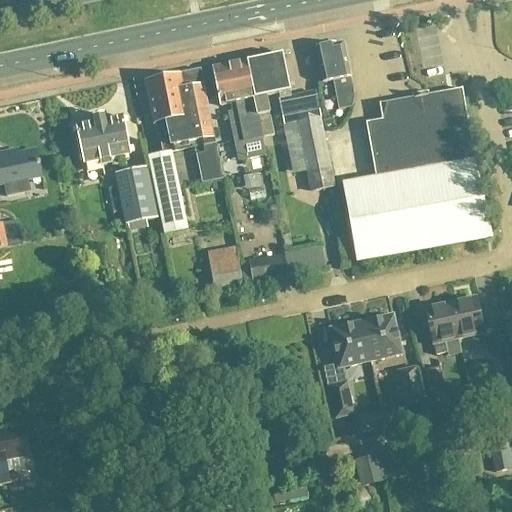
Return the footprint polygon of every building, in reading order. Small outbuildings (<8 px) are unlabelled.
[(342,46),(334,48),(334,47),(330,48),(327,46),(320,47),(318,50),(315,51),(322,86),(332,84),(338,112),(355,109),(342,46)] [(246,64),(261,141),(272,139),(264,100),(290,94),(282,57),(246,64)] [(247,178),(268,174),(261,141),(246,64),(211,71),(219,109),(230,107),(231,115),(227,116),(230,133),(229,134),(230,137),(231,137),(233,148),(240,146),(247,178)] [(156,140),(158,139),(162,157),(213,147),(198,74),(145,85),(156,140)] [(342,188),(356,264),(492,240),(474,163),(461,91),(378,106),(381,122),(365,125),(375,182),(342,188)] [(313,95),(301,97),(278,102),(283,128),(296,125),(310,195),(333,190),(313,95)] [(94,125),(75,129),(83,167),(99,164),(100,169),(110,167),(109,162),(129,158),(121,120),(103,124),(102,118),(92,120),(94,125)] [(24,196),(21,183),(40,179),(35,155),(10,160),(9,156),(0,158),(0,187),(4,187),(6,200),(24,196)] [(146,172),(114,179),(125,229),(157,222),(146,172)] [(187,234),(174,175),(150,180),(163,239),(187,234)] [(323,213),(339,212),(339,199),(322,200),(323,213)] [(290,212),(269,218),(275,239),(297,232),(290,212)] [(235,251),(206,256),(213,292),(241,287),(235,251)] [(284,256),(248,263),(252,283),(287,277),(284,256)] [(450,305),(458,342),(472,339),(474,349),(485,347),(483,337),(483,336),(475,300),(450,305)] [(458,342),(450,305),(424,311),(432,347),(433,347),(435,358),(446,355),(444,345),(458,342)] [(361,325),(370,365),(401,358),(392,318),(361,325)] [(370,365),(361,325),(329,332),(338,372),(370,365)] [(511,354),(511,353),(497,357),(502,382),(511,379),(511,354)] [(439,369),(424,373),(429,398),(444,394),(439,369)] [(423,402),(415,370),(397,374),(404,406),(423,402)] [(353,417),(346,385),(328,389),(335,421),(353,417)] [(22,430),(0,434),(0,486),(8,485),(4,462),(28,458),(22,430)] [(42,446),(67,443),(65,430),(40,433),(42,446)] [(511,454),(491,459),(495,475),(511,471),(511,454)] [(388,464),(365,468),(369,490),(392,486),(388,464)] [(304,482),(271,489),(274,505),(307,499),(304,482)] [(73,511),(98,511),(95,496),(71,501),(73,511)]
